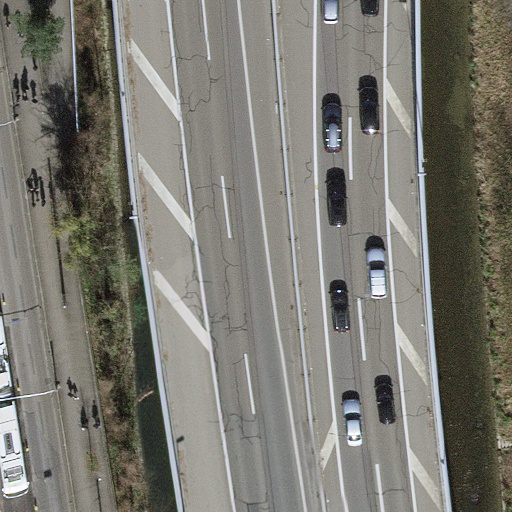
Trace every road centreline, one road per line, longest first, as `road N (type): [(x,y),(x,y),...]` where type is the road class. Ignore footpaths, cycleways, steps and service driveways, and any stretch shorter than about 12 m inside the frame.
road 1 (motorway): [(206,0),(265,511)]
road 2 (motorway): [(384,511),(352,176),(352,0)]
